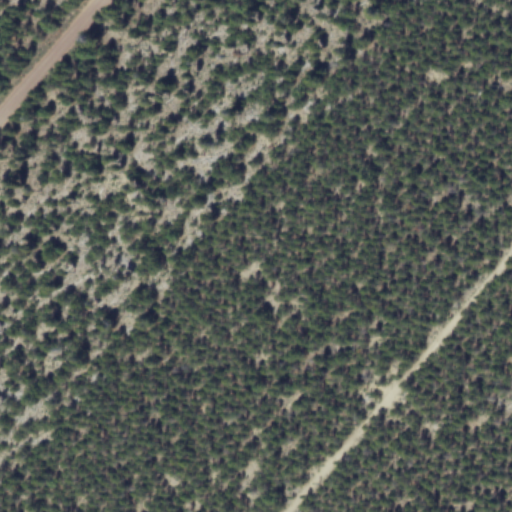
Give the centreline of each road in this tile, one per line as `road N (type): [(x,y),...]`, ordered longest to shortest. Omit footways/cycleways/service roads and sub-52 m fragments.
road 1 (track): [(511,252),(285,511)]
road 2 (residential): [(99,0),(0,113)]
